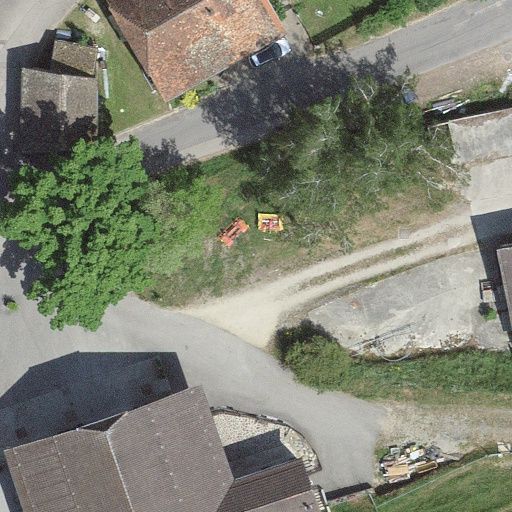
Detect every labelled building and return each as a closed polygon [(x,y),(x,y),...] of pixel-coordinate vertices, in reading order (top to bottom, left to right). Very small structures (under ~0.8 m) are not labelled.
[(129,0),(151,35),(216,0),(129,0)] [(299,30),(281,0),(216,0),(151,35),(184,96),(299,30)] [(107,65),(37,68),(41,149),(111,147),(107,65)] [(511,246),(490,250),(511,365),(511,246)] [(207,390),(7,445),(25,511),(316,511),(303,466),(233,485),(207,390)]
